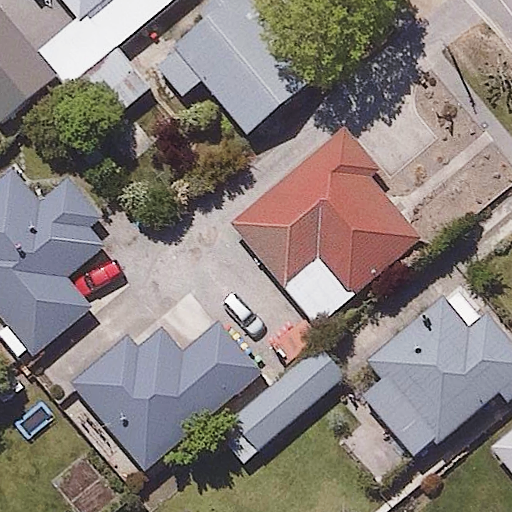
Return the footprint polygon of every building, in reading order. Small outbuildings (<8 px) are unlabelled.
[(63,0),(78,17),(37,50),(56,73),(66,85),(74,79),(116,45),(170,0),(63,0)] [(255,132),(329,70),(270,0),(213,0),(151,52),(185,94),(208,75),(255,132)] [(37,50),(0,5),(0,119),(56,73),(37,50)] [(157,95),(116,45),(74,79),(115,128),(157,95)] [(349,131),(235,225),(318,326),(432,233),(349,131)] [(17,163),(0,176),(0,308),(35,351),(98,298),(77,274),(127,232),(67,159),(35,185),(17,163)] [(415,457),(511,386),(511,314),(505,305),(492,314),(468,282),(373,351),(391,375),(367,392),(415,457)] [(145,476),(267,377),(221,323),(186,352),(163,330),(140,349),(132,335),(71,385),(145,476)] [(345,383),(319,351),(232,421),(259,453),(345,383)] [(511,430),(493,446),(511,468),(511,430)]
